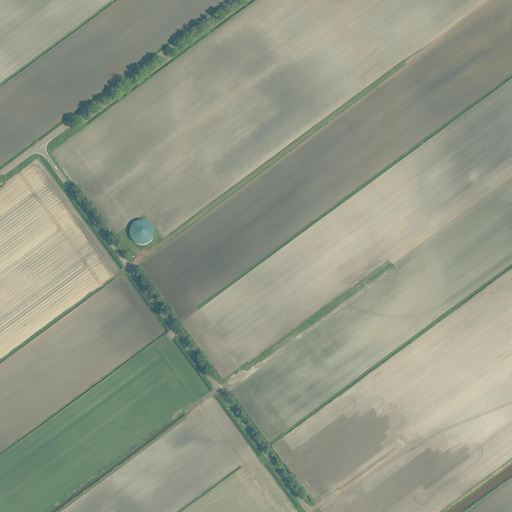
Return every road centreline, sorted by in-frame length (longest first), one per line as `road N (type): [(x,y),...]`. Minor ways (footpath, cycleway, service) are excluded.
road 1 (unclassified): [(308,511),(38,147)]
road 2 (tertiary): [(38,147),(236,0)]
